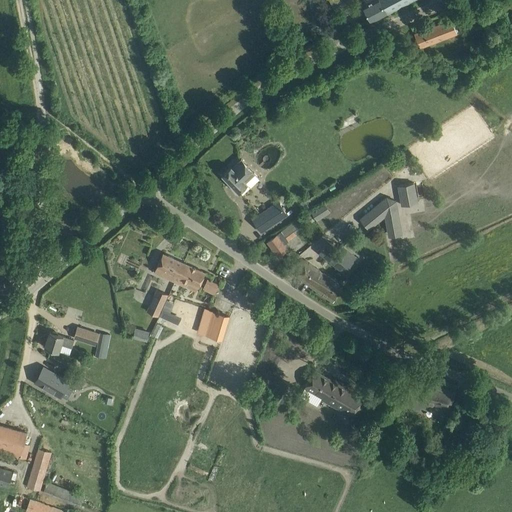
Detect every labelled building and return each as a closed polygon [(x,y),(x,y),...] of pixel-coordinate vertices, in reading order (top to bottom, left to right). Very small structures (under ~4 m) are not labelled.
[(336,12),(349,5),(346,0),(340,0),(332,4),(336,12)] [(371,0),(362,5),(371,21),(410,0),(371,0)] [(456,33),(455,28),(451,19),(414,33),(419,48),(456,33)] [(222,175),(233,186),(232,188),(236,191),(237,191),(238,191),(246,183),(248,185),(251,185),(257,179),(257,177),(254,173),(241,159),(232,167),(231,166),(222,175)] [(414,183),(397,185),(401,205),(417,202),(414,183)] [(386,196),(359,218),(363,224),(384,206),(386,210),(391,209),(395,235),(402,234),(396,200),(386,196)] [(279,202),(260,214),(253,219),(260,230),(286,213),(279,202)] [(319,206),(311,211),(313,215),(315,217),(323,212),(319,206)] [(275,236),(267,242),(278,256),(282,253),(286,250),(288,248),(285,243),(288,241),(288,240),(290,238),(288,234),(293,230),(296,234),(314,220),(312,216),(309,213),(308,211),(275,236)] [(328,241),(325,244),(319,252),(344,272),(353,261),(335,247),(328,241)] [(196,291),(198,286),(201,281),(205,272),(183,262),(162,253),(160,257),(154,272),(163,276),(174,281),(186,286),(196,291)] [(322,267),(309,257),(296,275),(296,276),(322,295),(323,293),(326,296),(325,297),(333,302),(342,289),(338,285),(339,284),(319,270),(322,267)] [(0,290),(4,288),(5,289),(20,282),(13,265),(0,270),(0,290)] [(218,284),(207,279),(202,290),(214,295),(218,284)] [(161,309),(165,300),(168,294),(156,289),(146,312),(158,316),(161,309)] [(104,314),(104,311),(98,310),(94,326),(113,331),(117,317),(104,314)] [(209,310),(202,334),(222,340),(229,316),(209,310)] [(146,340),(149,330),(134,326),(131,336),(146,340)] [(98,334),(77,327),(74,337),(96,344),(98,334)] [(74,339),(59,334),(49,331),(45,346),(49,348),(54,349),(69,354),(74,339)] [(105,358),(110,334),(99,332),(95,356),(105,358)] [(44,368),(36,381),(60,395),(68,382),(62,378),(44,368)] [(62,378),(68,382),(74,386),(79,388),(84,379),(67,369),(62,377),(62,378)] [(314,369),(309,378),(304,387),(305,387),(299,396),(317,406),(321,399),(355,418),(367,397),(360,393),(356,391),(333,378),(332,380),(314,369)] [(423,383),(424,381),(409,376),(399,405),(419,411),(421,407),(447,416),(452,402),(455,392),(430,383),(429,385),(423,383)] [(270,398),(282,405),(294,385),(281,378),(270,398)] [(379,429),(387,432),(390,424),(383,421),(379,429)] [(0,451),(26,459),(27,454),(30,445),(24,443),(27,432),(0,424),(0,451)] [(350,442),(359,447),(367,432),(358,427),(350,442)] [(38,448),(27,486),(39,490),(42,481),(50,458),(51,452),(39,448),(38,448)] [(0,467),(0,485),(7,488),(12,471),(0,467)] [(79,507),(84,496),(47,480),(42,490),(79,507)] [(30,498),(25,511),(28,511),(66,511),(30,498)]
